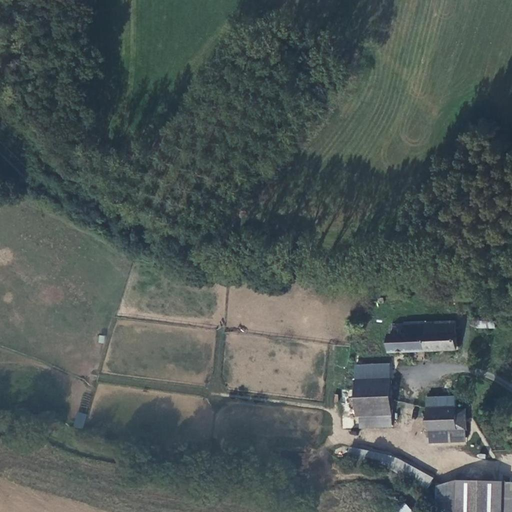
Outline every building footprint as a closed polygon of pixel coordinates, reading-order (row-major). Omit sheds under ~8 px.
[(372,304),(362,304),(362,320),(372,320),(372,304)] [(496,328),(497,315),(477,314),(476,327),(496,328)] [(458,350),(458,321),(406,323),(407,334),(390,335),(390,352),(458,350)] [(357,372),(357,380),(392,380),(392,371),(357,372)] [(392,380),(357,380),(358,416),(393,414),(392,380)] [(457,407),(457,397),(428,398),(427,408),(457,407)] [(457,407),(427,408),(429,439),(467,437),(466,407),(457,407)] [(73,426),(83,429),(87,414),(77,411),(73,426)] [(350,451),(348,459),(388,467),(389,459),(350,451)] [(389,459),(388,467),(393,469),(397,462),(389,459)] [(432,482),(397,462),(393,469),(428,489),(432,482)] [(511,482),(459,481),(439,487),(438,511),(448,511),(511,511),(511,484),(511,482)] [(398,511),(413,511),(406,503),(397,511),(398,511)]
